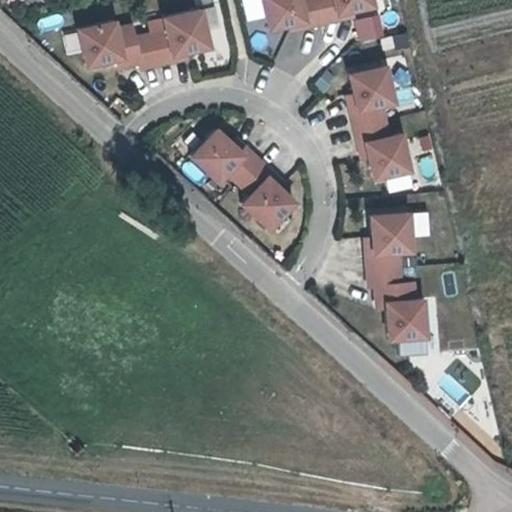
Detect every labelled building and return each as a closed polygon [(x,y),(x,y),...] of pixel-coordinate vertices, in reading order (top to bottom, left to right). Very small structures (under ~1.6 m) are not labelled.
[(262,0),(269,30),(286,26),(288,32),(353,17),(352,11),(375,5),(373,0),(262,0)] [(118,16),(74,25),(83,67),(113,61),(115,68),(138,63),(139,67),(188,58),(187,49),(211,44),(204,6),(147,17),(150,30),(136,33),(133,21),(120,24),(118,16)] [(397,100),(388,61),(347,70),(351,92),(343,94),(358,160),(367,158),(372,180),(411,171),(402,130),(391,133),(384,103),(397,100)] [(300,202),(217,126),(187,158),(217,184),(227,173),(249,193),(240,203),(272,232),(300,202)] [(411,209),(369,212),(370,235),(363,236),(367,289),(373,288),(374,310),(384,309),(386,340),(429,337),(426,295),(417,296),(415,280),(402,281),(400,253),(414,252),(411,209)]
